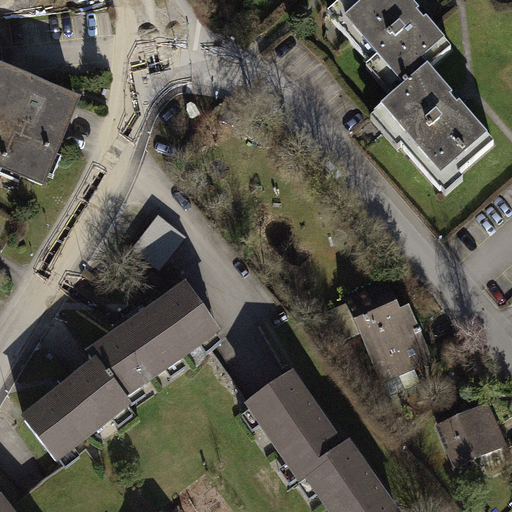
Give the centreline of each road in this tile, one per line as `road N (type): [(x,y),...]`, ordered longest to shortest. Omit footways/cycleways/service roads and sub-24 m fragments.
road 1 (residential): [(145,67),(263,87),(308,126),(511,359)]
road 2 (residential): [(145,67),(122,170),(0,373)]
